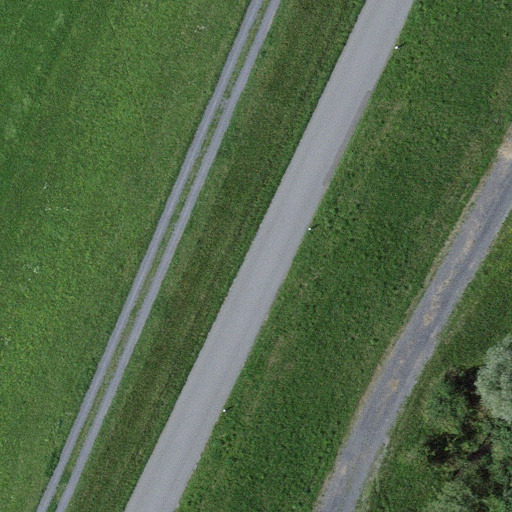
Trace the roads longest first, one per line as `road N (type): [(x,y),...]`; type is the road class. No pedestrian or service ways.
road 1 (residential): [(390,0),(149,511)]
road 2 (track): [(271,0),(55,511)]
road 3 (track): [(327,511),(511,162)]
